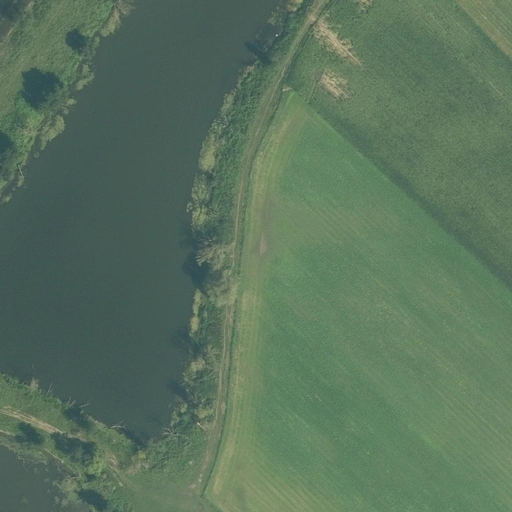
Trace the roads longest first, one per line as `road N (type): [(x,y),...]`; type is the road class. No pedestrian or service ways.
road 1 (track): [(193,500),(223,417),(246,145),(322,0)]
road 2 (track): [(205,511),(176,489),(0,410)]
road 3 (track): [(0,100),(67,0)]
